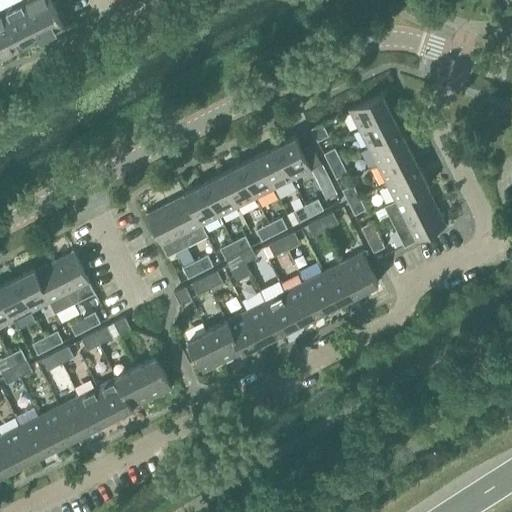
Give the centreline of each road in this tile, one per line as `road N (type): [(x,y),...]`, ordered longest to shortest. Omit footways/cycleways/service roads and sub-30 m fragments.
road 1 (residential): [(39,511),(389,326),(408,290),(476,260),(486,236),(436,129),(459,59)]
road 2 (residential): [(0,233),(344,56),(392,43),(459,59)]
